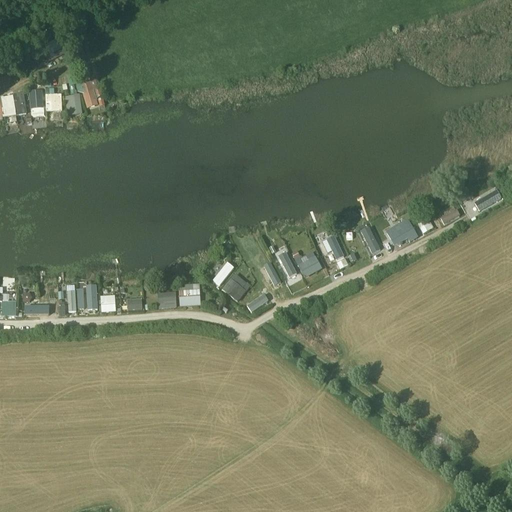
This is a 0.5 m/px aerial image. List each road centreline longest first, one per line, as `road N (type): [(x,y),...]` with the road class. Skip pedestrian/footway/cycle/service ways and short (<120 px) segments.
road 1 (residential): [(462,221),(250,329),(184,314),(0,324)]
road 2 (track): [(0,67),(72,22),(129,0)]
